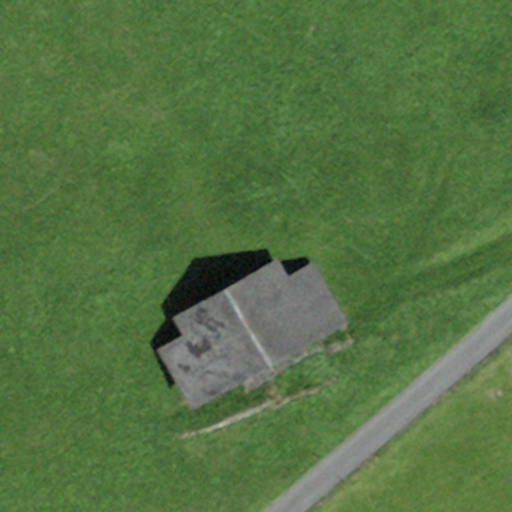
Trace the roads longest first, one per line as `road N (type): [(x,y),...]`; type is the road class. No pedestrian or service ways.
road 1 (unclassified): [(511,314),(285,511)]
road 2 (track): [(511,244),(391,296)]
